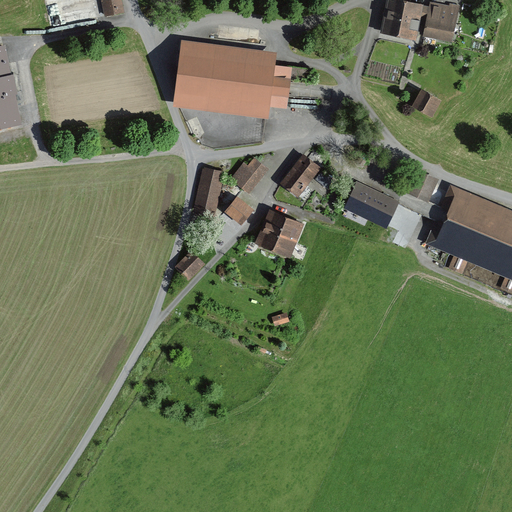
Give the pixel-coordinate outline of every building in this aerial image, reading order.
[(121,0),(101,0),(105,17),(124,14),(121,0)] [(426,9),(390,1),(383,35),(419,42),(426,9)] [(457,28),(430,21),(426,37),(452,45),(457,28)] [(281,54),(185,41),(177,108),(268,120),(270,105),(288,107),(292,69),(280,68),(281,54)] [(7,51),(0,52),(0,133),(23,129),(7,51)] [(444,105),(423,94),(414,110),(434,122),(444,105)] [(254,157),(233,180),(249,195),(270,171),(254,157)] [(307,158),(283,188),(299,201),(323,171),(307,158)] [(442,183),(415,171),(405,193),(432,205),(442,183)] [(226,176),(204,172),(196,215),(218,219),(226,176)] [(401,204),(360,186),(348,214),(389,231),(401,204)] [(511,213),(452,189),(428,246),(511,279),(511,213)] [(241,201),(225,218),(239,232),(255,214),(241,201)] [(306,227),(272,214),(259,248),(293,261),(306,227)] [(197,255),(183,267),(191,277),(205,265),(197,255)] [(453,257),(450,269),(459,272),(462,260),(453,257)] [(275,326),(290,322),(288,312),(272,316),(275,326)]
